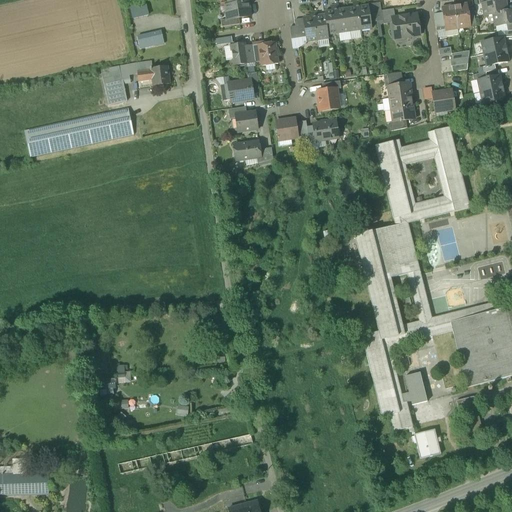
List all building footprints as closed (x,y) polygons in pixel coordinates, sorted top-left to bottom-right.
[(130,5),(133,20),(149,16),(145,1),(130,5)] [(484,17),(494,15),(507,13),(505,1),(497,3),(482,5),(484,17)] [(250,18),(248,2),(228,5),(224,6),(227,21),(239,19),(250,18)] [(380,4),(374,5),(377,23),(383,22),(381,12),(380,4)] [(371,24),(377,23),(374,5),(368,6),(368,7),(371,24)] [(466,5),(454,7),(458,30),(470,28),(467,10),(466,5)] [(361,8),(357,8),(361,31),(372,30),(371,24),(368,7),(361,8)] [(446,32),(458,30),(454,7),(442,9),(443,14),(445,23),(446,32)] [(360,32),(361,31),(357,8),(353,9),(346,10),(350,33),(360,32)] [(467,10),(470,28),(476,27),(474,18),(473,9),(467,10)] [(339,35),(350,33),(346,10),(339,11),(335,12),(339,35)] [(393,10),(381,12),(383,22),(383,25),(393,24),(395,23),(395,19),(393,10)] [(328,36),(339,35),(335,12),(331,12),(324,13),(325,17),(328,36)] [(511,12),(507,13),(494,15),(495,27),(506,25),(511,24),(511,12)] [(434,15),(436,25),(445,23),(443,14),(434,15)] [(393,24),(395,40),(419,36),(416,16),(395,19),(395,23),(393,24)] [(328,40),(328,36),(325,17),(318,18),(314,19),(317,42),(328,40)] [(221,21),(222,28),(239,25),(239,19),(227,21),(221,21)] [(306,44),(317,42),(314,19),(310,19),(303,20),(306,38),(306,44)] [(290,29),(291,40),(306,38),(303,20),(294,22),(295,28),(290,29)] [(436,25),(437,33),(446,32),(445,23),(436,25)] [(446,32),(437,33),(438,39),(459,36),(458,30),(446,32)] [(137,38),(140,50),(164,45),(161,32),(137,38)] [(350,33),(351,41),(361,40),(360,32),(350,33)] [(351,41),(350,33),(339,35),(340,43),(351,41)] [(306,38),(291,40),(293,50),(299,49),(306,44),(306,38)] [(481,44),(484,55),(505,51),(503,39),(481,44)] [(328,40),(317,42),(318,49),(329,48),(328,40)] [(261,62),(262,68),(265,67),(276,65),(278,65),(275,44),(268,45),(268,43),(258,44),(260,56),(261,62)] [(233,61),(234,67),(247,65),(246,57),(244,47),(244,45),(231,46),(233,61)] [(233,61),(231,46),(223,48),(226,63),(233,61)] [(254,56),(252,46),(244,47),(246,57),(254,56)] [(508,63),(505,51),(484,55),(486,67),(494,65),(508,63)] [(451,55),(452,61),(468,59),(469,53),(451,55)] [(246,57),(247,65),(255,64),(255,63),(254,57),(254,56),(246,57)] [(450,61),(451,67),(467,65),(468,59),(452,61),(450,61)] [(137,75),(138,83),(153,81),(151,69),(152,69),(151,63),(136,64),(137,75)] [(103,81),(121,77),(123,85),(130,84),(129,77),(137,75),(136,64),(111,69),(101,72),(103,81)] [(467,71),(467,65),(451,67),(452,73),(467,71)] [(483,68),(484,74),(496,71),(494,65),(486,67),(483,68)] [(167,67),(152,69),(151,69),(153,81),(153,87),(169,85),(167,67)] [(473,76),(479,75),(478,67),(468,69),(470,77),(473,76)] [(251,81),(252,91),(259,90),(256,74),(247,75),(248,82),(251,81)] [(383,76),(385,88),(387,88),(402,86),(401,74),(383,76)] [(473,76),(474,82),(478,81),(486,80),(484,74),(479,75),(473,76)] [(127,104),(123,85),(121,77),(103,81),(109,108),(127,104)] [(478,81),(480,93),(502,88),(499,77),(486,80),(478,81)] [(230,101),(231,104),(253,101),(252,91),(251,81),(248,82),(241,83),(241,84),(228,86),(230,101)] [(473,94),(480,93),(478,81),(474,82),(471,83),(473,94)] [(322,85),(323,92),(336,90),(336,91),(341,90),(340,83),(322,85)] [(387,88),(389,100),(411,97),(409,85),(402,86),(387,88)] [(223,102),(230,101),(228,86),(221,87),(223,102)] [(504,100),(502,88),(480,93),(483,105),(504,100)] [(317,93),(320,112),(339,110),(339,108),(337,96),(336,91),(336,90),(323,92),(317,93)] [(432,94),(435,113),(447,111),(447,112),(454,111),(451,92),(432,94)] [(343,95),(337,96),(339,108),(345,107),(343,95)] [(412,108),(411,97),(389,100),(391,112),(412,108)] [(228,111),(229,121),(236,120),(235,116),(246,114),(245,108),(228,111)] [(414,120),(412,108),(391,112),(385,113),(391,112),(392,123),(392,124),(405,122),(414,120)] [(24,132),(30,159),(134,136),(128,109),(24,132)] [(236,120),(238,134),(257,131),(255,113),(246,114),(235,116),(236,120)] [(277,134),(278,141),(290,139),(290,140),(291,140),(298,139),(295,120),(276,123),(276,128),(274,129),(275,133),(277,134)] [(301,141),(308,140),(307,128),(306,122),(299,123),(301,141)] [(314,127),(316,142),(325,141),(338,139),(337,138),(339,138),(341,135),(340,131),(338,130),(336,130),(335,122),(313,126),(314,127)] [(389,123),(391,133),(407,129),(405,122),(392,124),(392,123),(389,123)] [(314,127),(307,128),(308,140),(309,146),(317,145),(316,142),(314,127)] [(427,134),(429,142),(432,151),(434,160),(443,198),(446,207),(452,206),(454,214),(469,210),(449,128),(427,134)] [(290,140),(279,142),(279,148),(292,146),(291,140),(290,140)] [(317,145),(309,146),(310,152),(318,150),(318,149),(326,148),(325,141),(316,142),(317,145)] [(416,215),(417,214),(414,205),(405,167),(403,158),(400,149),(398,141),(375,147),(395,227),(354,237),(378,333),(402,327),(391,280),(406,276),(420,272),(408,225),(417,223),(416,215)] [(400,149),(403,158),(432,151),(429,142),(400,149)] [(233,146),(236,162),(245,161),(257,159),(261,158),(260,151),(258,143),(233,146)] [(257,159),(257,165),(273,161),(271,149),(260,151),(261,158),(257,159)] [(403,158),(405,167),(434,160),(432,151),(403,158)] [(246,167),(257,165),(257,159),(245,161),(246,167)] [(446,207),(443,198),(414,205),(417,214),(446,207)] [(416,215),(417,223),(454,214),(452,206),(446,207),(417,214),(416,215)] [(420,272),(406,276),(418,323),(420,323),(422,331),(388,340),(390,349),(435,337),(433,328),(494,313),(492,304),(432,319),(420,272)] [(453,333),(467,390),(511,379),(511,308),(494,313),(433,328),(435,337),(453,333)] [(389,416),(393,433),(413,428),(406,403),(404,404),(402,396),(390,349),(388,340),(422,331),(420,323),(418,323),(402,327),(378,333),(361,337),(381,418),(389,416)] [(406,403),(411,402),(412,407),(415,406),(427,403),(420,374),(405,378),(409,394),(402,396),(404,404),(406,403)] [(114,380),(97,381),(97,389),(115,387),(114,380)] [(456,403),(461,425),(479,421),(474,399),(456,403)] [(128,401),(118,401),(119,410),(128,410),(128,401)] [(189,408),(178,407),(177,415),(188,416),(189,408)] [(483,436),(479,421),(461,425),(465,440),(483,436)] [(414,436),(420,460),(440,455),(434,432),(414,436)] [(118,465),(120,475),(253,445),(251,436),(118,465)] [(13,476),(29,475),(28,466),(28,460),(12,461),(12,468),(13,476)] [(34,466),(28,466),(29,475),(45,475),(44,462),(34,462),(34,466)] [(0,476),(13,476),(12,468),(0,467),(0,476)] [(0,476),(0,497),(48,495),(48,474),(45,475),(29,475),(13,476),(0,476)]
